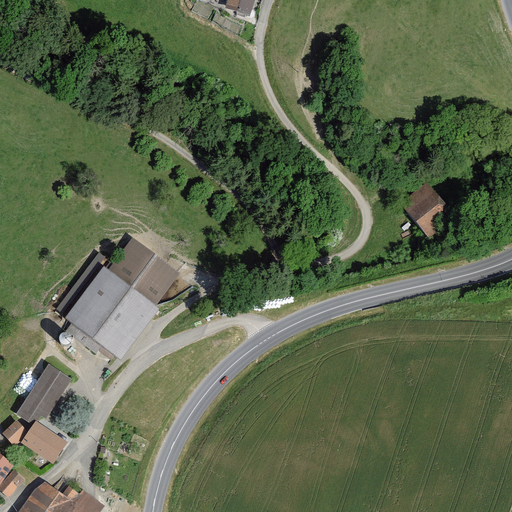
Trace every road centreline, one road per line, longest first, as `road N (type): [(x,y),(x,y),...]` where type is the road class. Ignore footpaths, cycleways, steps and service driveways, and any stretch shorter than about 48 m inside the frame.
road 1 (track): [(141,362),(181,306),(247,273),(329,259),(360,244),(366,220),(358,193),(302,133),(268,78),(262,21),(271,0)]
road 2 (track): [(0,58),(169,142),(280,240),(287,266)]
road 3 (residential): [(272,333),(249,321),(194,331),(141,362),(73,456),(4,511)]
road 4 (secondary): [(511,258),(329,308),(272,333)]
road 5 (secondary): [(272,333),(197,402),(170,446),(151,511)]
